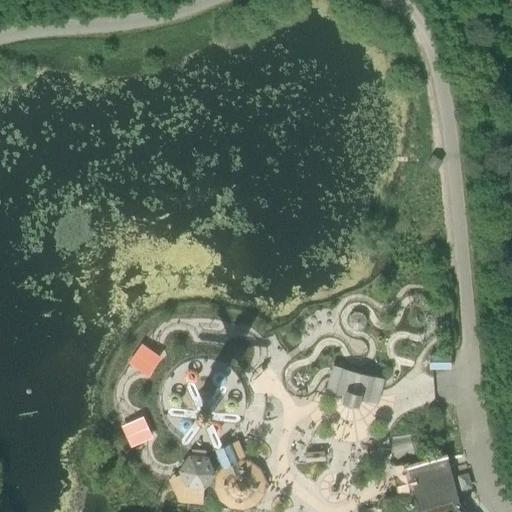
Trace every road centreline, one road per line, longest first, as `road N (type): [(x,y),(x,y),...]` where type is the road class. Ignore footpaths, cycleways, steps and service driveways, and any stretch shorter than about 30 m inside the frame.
road 1 (track): [(508,511),(472,457),(440,75),(417,15),(401,0)]
road 2 (track): [(331,372),(302,393),(289,388),(287,374),(326,343),(354,364),(369,360),(370,344),(344,329),(345,313),(364,309),(388,328),(403,303),(417,299),(429,311),(431,332),(390,340),(396,376),(380,386)]
road 3 (track): [(211,0),(127,22),(0,36)]
